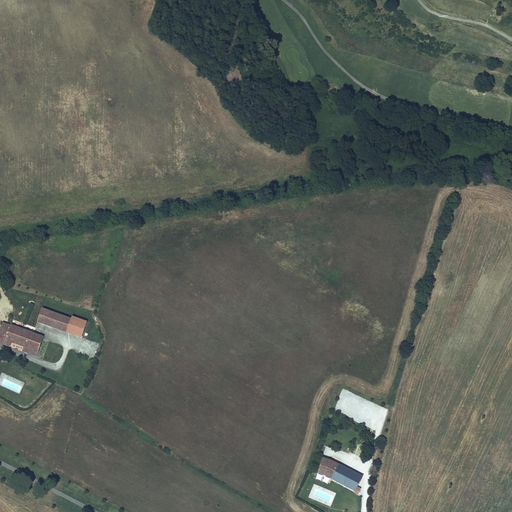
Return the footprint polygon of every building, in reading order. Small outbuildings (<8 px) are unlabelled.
[(66,331),(71,317),(42,307),(37,321),(66,331)] [(82,337),(88,321),(72,315),(71,317),(66,331),(82,337)] [(0,340),(4,342),(10,326),(3,323),(0,329),(0,340)] [(11,324),(10,326),(4,342),(3,344),(9,346),(10,340),(24,346),(22,351),(36,356),(43,336),(11,324)] [(317,473),(325,476),(343,485),(350,470),(330,460),(322,458),(317,473)] [(362,476),(350,470),(343,485),(354,491),(362,476)]
